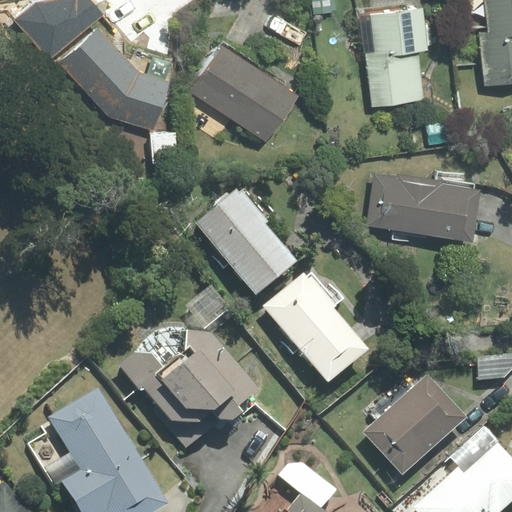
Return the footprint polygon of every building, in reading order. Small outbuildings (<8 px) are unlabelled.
[(48,0),(34,2),(16,20),(50,59),(104,15),(91,0),(48,0)] [(377,47),(366,48),(373,104),(424,97),(417,47),(432,45),(426,0),(372,7),(377,47)] [(511,0),(486,0),(488,26),(479,27),(485,83),(511,80),(511,0)] [(105,21),(63,54),(107,114),(152,130),(171,77),(139,65),(105,21)] [(226,38),(193,88),(268,138),(302,88),(226,38)] [(450,124),(427,126),(429,147),(451,146),(450,124)] [(479,176),(402,171),(374,169),(370,227),(475,234),(479,176)] [(239,187),(196,224),(259,299),(303,262),(239,187)] [(313,264),(263,309),(330,385),(355,363),(364,373),(381,358),(336,309),(346,300),(313,264)] [(262,390),(210,333),(235,310),(210,284),(115,372),(190,452),(222,422),(232,432),(252,413),(245,406),(262,390)] [(509,380),(511,377),(511,356),(478,357),(478,381),(509,380)] [(369,412),(377,421),(363,433),(405,478),(470,418),(428,373),(400,399),(393,390),(369,412)] [(157,511),(169,505),(100,389),(38,426),(44,435),(28,445),(56,491),(67,484),(83,511),(157,511)] [(460,468),(414,511),(506,511),(511,507),(511,459),(483,428),(451,458),(460,468)] [(0,511),(33,511),(5,482),(0,486),(0,511)] [(327,511),(299,489),(279,511),(327,511)]
